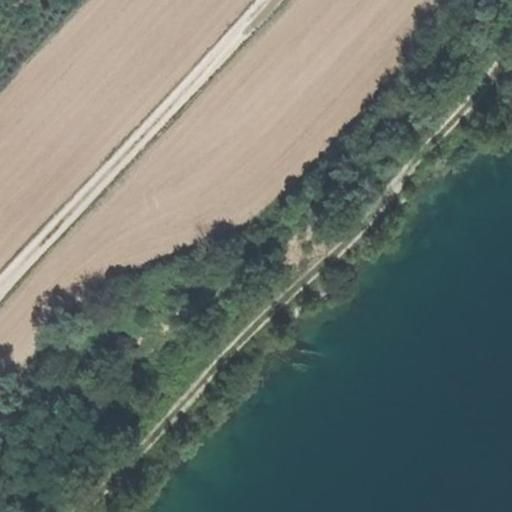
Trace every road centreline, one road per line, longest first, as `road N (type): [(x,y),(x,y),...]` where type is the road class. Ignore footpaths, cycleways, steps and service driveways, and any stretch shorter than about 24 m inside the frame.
road 1 (track): [(511,44),(462,113),(336,251),(228,352),(81,511)]
road 2 (track): [(272,0),(0,295)]
